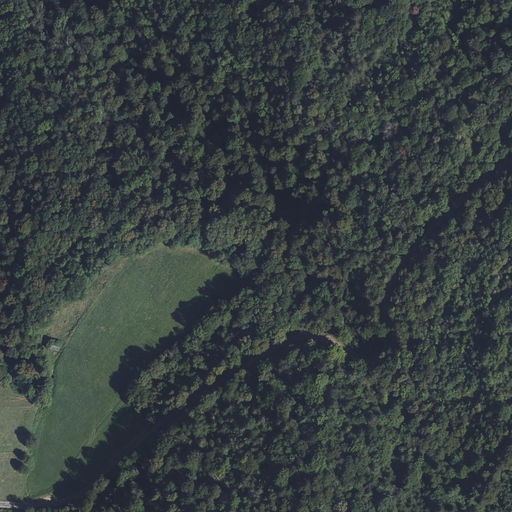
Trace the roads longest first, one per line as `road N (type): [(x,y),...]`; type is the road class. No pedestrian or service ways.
road 1 (tertiary): [(0,503),(68,497),(186,402),(302,334),(365,364),(385,361),(393,345),(389,296),(416,240),(511,162)]
road 2 (track): [(38,503),(186,315)]
